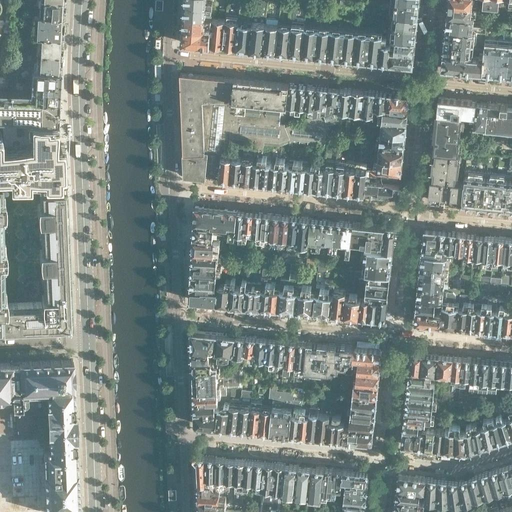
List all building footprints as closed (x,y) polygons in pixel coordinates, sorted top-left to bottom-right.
[(63,16),(64,0),(39,0),(39,15),(63,16)] [(263,49),(266,21),(267,0),(254,0),(253,9),(252,23),(249,48),(263,49)] [(290,7),(290,0),(286,0),(281,0),(281,12),(288,13),(289,7),(290,7)] [(490,10),(491,5),(491,0),(485,0),(486,0),(483,0),(481,0),(481,4),(477,3),(475,18),(487,19),(490,19),(490,10)] [(418,16),(418,8),(419,4),(395,2),(390,1),(389,13),(394,14),(418,16)] [(206,16),(206,6),(213,7),(213,4),(184,2),(184,14),(206,16)] [(470,18),(471,6),(449,3),(447,15),(470,18)] [(252,23),(253,9),(240,7),(239,15),(239,19),(247,20),(247,22),(252,23)] [(63,16),(39,15),(36,14),(35,27),(32,27),(31,34),(37,35),(62,37),(63,16)] [(205,28),(206,19),(212,19),(212,16),(206,16),(184,14),(183,27),(199,28),(205,28)] [(238,22),(239,21),(239,19),(239,15),(226,14),(226,18),(223,46),(236,47),(238,22)] [(416,28),(418,16),(394,14),(393,26),(416,28)] [(473,29),(474,18),(470,18),(447,15),(447,16),(446,28),(475,31),(475,29),(473,29)] [(223,46),(226,18),(213,17),(212,29),(210,44),(223,46)] [(493,20),(490,19),(487,19),(487,27),(499,29),(500,20),(493,20)] [(252,23),(247,22),(239,21),(238,22),(236,47),(249,48),(252,23)] [(275,51),(278,22),(266,21),(263,49),(275,51)] [(288,52),(291,23),(278,22),(275,51),(288,52)] [(301,53),(304,25),(291,23),(288,52),(301,53)] [(378,61),(381,37),(381,35),(382,25),(369,24),(368,31),(355,30),(352,58),(378,61)] [(327,56),(329,27),(304,25),(301,53),(327,56)] [(415,40),(416,28),(393,26),(392,38),(395,38),(415,40)] [(198,43),(199,28),(183,27),(182,42),(198,43)] [(352,58),(355,30),(329,27),(327,56),(352,58)] [(212,29),(205,28),(199,28),(198,43),(210,44),(212,29)] [(471,44),(473,33),(474,34),(475,31),(446,28),(445,41),(471,44)] [(61,54),(62,37),(37,35),(37,52),(61,54)] [(389,62),(390,50),(391,38),(381,37),(378,61),(389,62)] [(414,52),(415,41),(415,40),(395,38),(394,50),(413,52),(414,52)] [(18,67),(20,52),(16,51),(17,41),(9,40),(6,66),(18,67)] [(470,54),(471,44),(445,41),(443,54),(465,56),(472,57),(472,54),(470,54)] [(494,72),(497,44),(485,43),(484,53),(482,71),(494,72)] [(507,74),(509,45),(497,44),(494,72),(507,74)] [(413,62),(414,54),(413,54),(413,52),(394,50),(390,50),(389,62),(412,64),(413,62)] [(60,70),(61,54),(37,52),(36,69),(60,70)] [(482,71),(484,53),(480,53),(479,58),(472,57),(465,56),(464,69),(482,71)] [(464,69),(465,56),(443,54),(442,67),(464,69)] [(0,89),(0,98),(32,99),(59,100),(59,89),(59,83),(60,70),(30,68),(28,91),(0,89)] [(328,131),(329,126),(337,123),(338,109),(340,87),(328,86),(326,109),(321,111),(318,112),(313,113),(285,123),(288,102),(290,82),(180,71),(182,113),(184,151),(185,175),(219,178),(221,156),(221,151),(227,149),(228,141),(242,143),(255,137),(253,159),(251,181),(260,182),(263,156),(264,144),(280,146),(292,141),(327,145),(328,131)] [(296,108),(298,83),(290,82),(288,102),(292,103),(291,108),(296,108)] [(305,104),(307,84),(298,83),(296,108),(300,109),(301,104),(305,104)] [(314,110),(316,85),(307,84),(305,104),(310,105),(309,110),(314,110)] [(326,109),(328,86),(316,85),(314,110),(313,113),(318,112),(319,105),(322,106),(321,111),(326,109)] [(350,110),(352,88),(340,87),(338,109),(350,110)] [(362,111),(364,90),(352,88),(350,110),(362,111)] [(374,106),(375,91),(364,90),(362,111),(373,112),(374,106)] [(386,107),(387,92),(375,91),(374,106),(386,107)] [(407,109),(409,96),(409,95),(408,94),(407,94),(387,92),(386,107),(374,106),(373,112),(373,118),(382,119),(406,122),(406,121),(407,110),(407,109)] [(474,118),(476,101),(438,97),(437,110),(463,113),(465,113),(464,114),(470,118),(474,118)] [(33,115),(58,115),(58,112),(59,100),(32,99),(0,98),(0,115),(1,116),(33,115)] [(486,126),(488,102),(476,101),(474,118),(474,125),(486,126)] [(511,134),(511,104),(488,102),(486,126),(485,132),(511,134)] [(460,152),(463,113),(437,110),(437,111),(433,149),(460,152)] [(33,115),(33,124),(2,126),(1,116),(0,115),(0,162),(3,162),(3,165),(43,163),(43,166),(62,165),(60,123),(57,123),(58,115),(33,115)] [(349,134),(351,118),(340,122),(339,132),(339,133),(349,134)] [(405,134),(406,122),(382,119),(381,131),(405,134)] [(339,132),(340,122),(337,123),(329,126),(328,131),(339,132)] [(403,147),(405,134),(381,131),(378,131),(376,144),(380,144),(403,147)] [(402,159),(403,147),(380,144),(378,157),(402,159)] [(461,152),(460,152),(433,149),(428,198),(462,202),(464,184),(464,180),(458,180),(461,152)] [(506,206),(511,206),(511,157),(467,153),(465,169),(464,180),(464,184),(462,202),(484,204),(506,206)] [(333,189),(336,157),(336,155),(326,154),(325,168),(323,188),(333,189)] [(230,179),(232,157),(221,156),(219,178),(230,179)] [(269,183),(271,162),(267,161),(267,156),(263,156),(260,182),(269,183)] [(240,180),(243,158),(232,157),(230,179),(240,180)] [(278,184),(281,157),(276,157),(276,162),(271,162),(269,183),(278,184)] [(287,185),(289,164),(284,163),(285,158),(281,157),(278,184),(287,185)] [(305,187),(307,166),(308,158),(303,157),(302,159),(298,159),(296,186),(305,187)] [(343,190),(346,166),(347,158),(336,157),(333,189),(343,190)] [(401,172),(402,159),(378,157),(377,169),(377,170),(401,172)] [(251,181),(253,159),(243,158),(240,180),(251,181)] [(296,186),(298,159),(294,159),(293,164),(289,164),(287,185),(296,186)] [(314,187),(316,161),(312,160),(311,166),(307,166),(305,187),(314,187)] [(323,188),(325,168),(320,167),(321,161),(316,161),(314,187),(323,188)] [(354,191),(356,167),(346,166),(343,190),(354,191)] [(364,192),(365,180),(366,178),(366,168),(356,167),(354,191),(364,192)] [(399,182),(400,173),(401,173),(401,172),(377,170),(377,169),(366,168),(366,178),(379,179),(379,182),(400,184),(400,183),(399,183),(399,182)] [(69,272),(69,268),(68,268),(68,259),(68,251),(67,251),(67,247),(67,242),(68,242),(67,238),(66,226),(67,226),(67,223),(66,223),(66,213),(66,206),(65,206),(65,196),(66,196),(65,193),(64,186),(65,186),(65,178),(60,178),(0,180),(0,326),(9,326),(10,328),(16,328),(15,326),(29,325),(29,327),(32,326),(32,325),(42,325),(42,326),(49,326),(49,325),(59,324),(59,325),(70,324),(70,314),(69,287),(70,287),(69,284),(68,272),(69,272)] [(378,194),(379,182),(365,180),(364,192),(378,194)] [(399,189),(399,188),(399,184),(400,184),(379,182),(378,194),(398,196),(399,189)] [(234,238),(235,230),(237,210),(195,206),(194,223),(193,235),(219,237),(234,238)] [(243,236),(246,211),(237,210),(235,230),(240,230),(240,236),(243,236)] [(252,232),(254,211),(246,211),(243,236),(248,237),(249,231),(252,232)] [(260,238),(263,212),(254,211),(252,232),(257,232),(257,238),(260,238)] [(270,234),(272,213),(263,212),(260,238),(266,239),(266,233),(270,234)] [(279,240),(281,214),(272,213),(270,234),(276,234),(275,239),(279,240)] [(288,235),(290,215),(281,214),(279,240),(284,240),(284,235),(288,235)] [(297,242),(299,216),(290,215),(288,235),(294,236),(293,242),(297,242)] [(309,238),(311,217),(299,216),(297,242),(308,243),(309,238)] [(316,244),(319,218),(311,217),(309,238),(313,238),(312,243),(316,244)] [(325,239),(328,219),(319,218),(316,244),(321,244),(321,239),(325,239)] [(334,246),(337,220),(328,219),(325,239),(330,240),(330,245),(334,246)] [(343,241),(345,221),(337,220),(334,246),(338,246),(338,240),(343,241)] [(350,252),(353,221),(345,221),(343,241),(347,241),(346,252),(350,252)] [(382,248),(385,225),(353,221),(350,252),(356,253),(357,246),(363,246),(382,248)] [(392,249),(395,226),(385,225),(382,248),(392,249)] [(435,244),(436,230),(425,228),(423,243),(435,244)] [(444,248),(446,231),(436,230),(435,244),(435,247),(438,247),(444,248)] [(455,249),(456,232),(446,231),(444,248),(455,249)] [(465,251),(466,233),(456,232),(455,249),(454,250),(464,251),(465,251)] [(472,259),(475,234),(466,233),(465,251),(464,251),(464,253),(469,254),(468,259),(472,259)] [(482,255),(484,234),(475,234),(472,259),(477,260),(477,255),(482,255)] [(492,263),(494,235),(484,234),(482,255),(480,280),(490,281),(491,274),(487,274),(488,263),(492,263)] [(218,248),(219,241),(219,237),(193,235),(192,250),(217,252),(218,252),(218,248)] [(503,257),(505,236),(494,235),(492,263),(497,263),(498,257),(503,257)] [(511,263),(511,237),(505,236),(503,257),(502,263),(508,263),(511,263)] [(437,250),(438,247),(435,247),(435,244),(423,243),(422,252),(442,254),(443,250),(437,250)] [(392,249),(382,248),(363,246),(362,258),(391,261),(392,249)] [(216,264),(217,252),(192,250),(192,263),(216,264)] [(446,265),(447,254),(442,254),(422,252),(421,263),(446,265)] [(306,264),(307,256),(295,254),(295,263),(299,263),(306,264)] [(463,266),(464,257),(454,256),(453,265),(463,266)] [(390,273),(391,261),(362,258),(360,270),(366,271),(366,270),(390,273)] [(272,269),(273,260),(264,259),(263,268),(272,269)] [(281,270),(282,261),(273,260),(272,269),(281,270)] [(296,291),(299,263),(295,263),(282,261),(281,270),(279,289),(277,307),(295,309),(296,291)] [(220,265),(216,264),(192,263),(191,274),(215,276),(220,276),(220,265)] [(445,272),(446,265),(421,263),(420,274),(445,277),(445,276),(454,277),(455,277),(455,273),(445,272)] [(353,281),(354,274),(354,269),(348,269),(347,273),(345,291),(345,292),(350,293),(352,293),(353,281)] [(387,296),(390,273),(366,270),(366,271),(360,270),(354,269),(354,274),(365,276),(363,294),(365,294),(370,294),(374,295),(379,295),(387,296)] [(214,288),(215,276),(191,274),(190,286),(214,288)] [(444,288),(445,277),(420,274),(419,285),(444,288)] [(229,303),(231,278),(231,277),(226,277),(225,284),(220,283),(218,283),(218,288),(216,301),(229,303)] [(461,288),(462,278),(462,277),(455,277),(454,277),(453,287),(461,288)] [(236,303),(238,285),(235,285),(235,279),(231,278),(229,303),(236,303)] [(244,304),(246,286),(246,280),(243,280),(242,286),(238,285),(236,303),(244,304)] [(331,313),(332,295),(333,290),(334,282),(325,281),(324,288),(322,312),(331,313)] [(268,307),(271,283),(267,282),(266,288),(261,288),(259,306),(268,307)] [(277,307),(279,289),(275,289),(276,283),(271,283),(268,307),(277,307)] [(436,299),(455,301),(459,301),(460,289),(444,288),(419,285),(417,297),(436,299)] [(216,301),(218,288),(214,288),(190,286),(190,298),(191,299),(216,301)] [(252,305),(254,287),(246,286),(244,304),(252,305)] [(304,310),(307,286),(303,286),(302,292),(296,291),(295,309),(304,310)] [(314,311),(316,293),(311,293),(312,287),(307,286),(304,310),(314,311)] [(259,306),(261,288),(254,287),(252,305),(259,306)] [(322,312),(324,288),(320,288),(320,294),(316,293),(314,311),(322,312)] [(343,314),(345,296),(345,292),(345,291),(333,290),(332,295),(331,313),(343,314)] [(358,316),(361,298),(356,298),(356,293),(352,293),(350,293),(349,297),(345,296),(343,314),(358,316)] [(368,317),(370,294),(365,294),(365,299),(361,298),(358,316),(368,317)] [(376,317),(378,300),(374,299),(374,295),(370,294),(368,317),(376,317)] [(475,327),(477,308),(478,300),(474,299),(474,294),(469,294),(469,301),(466,326),(475,327)] [(385,318),(387,296),(379,295),(378,300),(376,317),(385,318)] [(434,310),(436,299),(417,297),(416,309),(434,310)] [(466,326),(469,301),(464,301),(464,307),(459,306),(457,325),(466,326)] [(485,328),(487,303),(483,303),(482,309),(477,308),(475,327),(485,328)] [(493,329),(495,310),(492,309),(492,303),(487,303),(485,328),(493,329)] [(503,330),(505,305),(501,304),(500,310),(495,310),(493,329),(503,330)] [(457,325),(459,306),(442,305),(441,311),(439,324),(457,325)] [(511,330),(511,325),(511,311),(509,311),(510,305),(505,305),(503,330),(511,330)] [(439,324),(441,311),(434,311),(434,310),(416,309),(416,311),(416,312),(415,318),(415,319),(415,321),(417,321),(418,322),(418,321),(424,322),(425,322),(427,322),(428,322),(439,324)] [(216,342),(218,332),(191,329),(191,339),(216,342)] [(224,357),(227,333),(218,332),(216,342),(216,347),(216,350),(219,351),(218,356),(224,357)] [(234,352),(235,334),(227,333),(224,357),(225,357),(230,356),(230,352),(234,352)] [(245,349),(246,335),(235,334),(234,352),(244,353),(245,349)] [(255,350),(257,336),(246,335),(245,349),(255,350)] [(266,357),(268,337),(257,336),(255,350),(255,351),(256,351),(257,355),(266,357)] [(275,363),(278,338),(268,337),(266,357),(271,357),(270,362),(275,363)] [(284,358),(287,339),(278,338),(275,363),(280,363),(281,358),(284,358)] [(216,347),(216,342),(191,339),(192,349),(210,351),(211,346),(216,347)] [(295,363),(298,340),(287,339),(284,358),(283,372),(289,373),(290,367),(294,367),(295,363)] [(303,369),(304,367),(306,341),(298,340),(295,363),(299,363),(299,368),(303,369)] [(380,348),(377,347),(377,342),(355,340),(354,345),(353,357),(359,358),(358,358),(380,360),(382,350),(381,350),(381,349),(380,348)] [(327,357),(328,343),(306,341),(304,367),(304,368),(311,368),(311,371),(322,372),(322,369),(329,370),(330,357),(327,357)] [(353,357),(354,345),(328,343),(327,357),(330,357),(329,370),(333,370),(334,367),(339,368),(339,364),(347,365),(347,362),(353,357)] [(210,358),(210,351),(192,349),(192,359),(210,358)] [(420,370),(422,352),(421,352),(420,352),(414,351),(412,351),(411,357),(410,369),(420,370)] [(438,353),(422,352),(420,370),(426,371),(436,372),(438,353)] [(459,381),(462,356),(438,353),(436,372),(451,373),(450,380),(459,381)] [(469,382),(472,357),(462,356),(459,381),(469,382)] [(478,384),(481,358),(472,357),(469,382),(469,383),(478,384)] [(219,366),(218,362),(213,362),(212,358),(210,358),(192,359),(193,367),(219,366)] [(379,372),(380,360),(358,358),(358,363),(357,369),(357,370),(379,372)] [(487,385),(490,359),(481,358),(478,384),(487,385)] [(0,397),(11,397),(12,403),(13,403),(15,404),(18,404),(20,403),(21,403),(22,403),(22,401),(25,401),(27,399),(26,393),(47,392),(47,387),(74,386),(72,359),(70,359),(70,360),(62,360),(62,359),(60,359),(60,360),(52,360),(51,360),(50,360),(50,361),(41,361),(41,360),(39,360),(39,361),(31,361),(29,361),(20,362),(20,361),(19,361),(9,361),(9,362),(0,362),(0,397)] [(496,385),(499,360),(490,359),(487,385),(496,385)] [(505,386),(508,360),(499,360),(496,385),(505,386)] [(242,386),(243,374),(244,364),(236,365),(219,366),(193,367),(194,389),(221,387),(227,387),(232,387),(242,386)] [(430,378),(431,375),(425,374),(426,371),(420,370),(410,369),(409,379),(430,381),(430,378)] [(378,384),(379,372),(357,370),(356,382),(378,384)] [(162,376),(115,379),(118,458),(165,457),(162,376)] [(434,382),(434,381),(430,381),(409,379),(408,386),(434,389),(434,382)] [(377,395),(378,384),(356,382),(354,381),(353,393),(377,395)] [(289,433),(292,412),(293,401),(294,386),(271,383),(270,390),(269,397),(273,398),(272,406),(270,431),(289,433)] [(76,448),(76,439),(75,411),(74,411),(73,387),(74,387),(74,386),(47,387),(47,392),(49,439),(43,439),(43,448),(44,472),(43,472),(45,509),(47,509),(63,508),(77,507),(77,508),(79,508),(79,506),(77,471),(77,469),(77,468),(68,468),(68,464),(76,464),(76,448)] [(439,394),(440,390),(434,389),(408,386),(407,394),(433,397),(433,393),(439,394)] [(219,399),(219,394),(221,393),(221,387),(194,389),(194,401),(216,399),(219,399)] [(311,398),(312,387),(303,387),(302,397),(311,398)] [(329,413),(331,402),(332,390),(321,389),(319,408),(316,435),(326,436),(329,413)] [(376,406),(377,395),(353,393),(351,404),(376,406)] [(432,405),(433,397),(407,394),(406,402),(432,405)] [(218,411),(218,404),(216,404),(216,399),(194,401),(195,412),(212,411),(218,411)] [(298,434),(301,408),(302,399),(293,401),(292,412),(289,433),(298,434)] [(227,427),(230,402),(225,401),(225,405),(218,404),(218,411),(216,425),(227,427)] [(238,428),(240,403),(230,402),(227,427),(238,428)] [(431,413),(432,405),(406,402),(405,410),(431,413)] [(249,429),(251,404),(240,403),(238,428),(249,429)] [(258,430),(261,405),(251,404),(249,429),(258,430)] [(375,417),(376,406),(351,404),(350,414),(375,417)] [(270,431),(272,406),(261,405),(258,430),(270,431)] [(316,435),(319,408),(310,407),(310,409),(307,434),(316,435)] [(307,434),(310,409),(301,408),(298,434),(307,434)] [(431,417),(431,413),(405,410),(405,411),(405,412),(405,413),(405,417),(404,417),(404,419),(422,421),(422,420),(424,421),(425,417),(431,417)] [(216,425),(218,411),(212,411),(195,412),(195,421),(197,423),(197,424),(216,425)] [(511,435),(511,432),(507,416),(503,418),(501,412),(496,414),(498,419),(504,438),(511,435)] [(342,438),(344,425),(344,420),(340,420),(341,414),(329,413),(326,436),(342,438)] [(374,427),(375,417),(350,414),(349,425),(374,427)] [(455,449),(455,423),(454,416),(447,415),(446,422),(450,422),(450,428),(446,428),(445,429),(443,448),(455,449)] [(504,438),(498,419),(494,420),(493,415),(488,416),(494,441),(504,438)] [(494,441),(488,416),(484,418),(484,419),(480,420),(481,425),(485,444),(494,441)] [(421,427),(422,421),(404,419),(404,420),(403,429),(416,430),(416,428),(421,429),(421,427)] [(485,444),(481,425),(477,426),(476,420),(471,422),(476,447),(485,444)] [(476,447),(471,422),(467,423),(468,429),(463,431),(467,450),(476,447)] [(467,450),(463,431),(460,430),(460,424),(455,423),(455,449),(467,450)] [(373,438),(374,427),(349,425),(344,425),(342,438),(368,441),(370,441),(370,440),(371,440),(372,440),(372,439),(373,438)] [(424,446),(426,427),(421,427),(421,429),(416,428),(416,430),(414,445),(424,446)] [(434,447),(436,428),(426,427),(424,446),(434,447)] [(443,448),(445,429),(436,428),(434,447),(443,448)] [(414,445),(416,430),(403,429),(402,444),(414,445)] [(216,476),(216,456),(199,454),(196,457),(197,461),(197,480),(212,481),(212,475),(216,476)] [(225,482),(226,457),(216,456),(216,476),(221,476),(221,482),(225,482)] [(235,478),(235,457),(226,457),(225,482),(231,483),(231,477),(235,478)] [(243,484),(245,458),(235,457),(235,478),(235,489),(243,491),(243,484)] [(253,476),(255,459),(245,458),(243,484),(243,491),(248,491),(248,485),(249,485),(250,479),(253,479),(253,476)] [(262,486),(265,460),(255,459),(253,476),(253,479),(257,480),(257,485),(262,486)] [(272,487),(275,461),(265,460),(262,486),(262,493),(270,494),(271,487),(272,487)] [(282,488),(285,462),(275,461),(272,487),(271,487),(270,494),(262,493),(260,511),(270,511),(279,511),(282,490),(282,488)] [(295,491),(298,464),(285,462),(282,488),(282,490),(295,491)] [(511,484),(511,474),(509,463),(499,466),(504,487),(511,484)] [(309,493),(311,465),(298,464),(295,491),(309,493)] [(323,484),(325,466),(311,465),(309,493),(322,494),(323,484)] [(332,491),(334,467),(325,466),(323,484),(328,484),(327,490),(332,491)] [(504,487),(499,466),(488,470),(494,491),(504,487)] [(341,486),(341,479),(343,468),(334,467),(332,491),(336,491),(336,485),(341,486)] [(355,480),(356,469),(343,468),(341,479),(345,479),(355,480)] [(368,481),(369,473),(366,470),(356,469),(355,480),(368,481)] [(494,491),(488,470),(478,473),(484,494),(494,491)] [(425,490),(427,476),(398,473),(397,487),(420,490),(425,490)] [(484,494),(478,473),(468,476),(474,497),(484,494)] [(436,501),(437,477),(427,476),(425,490),(424,500),(436,501)] [(475,502),(474,497),(468,476),(458,479),(461,502),(462,506),(465,505),(475,502)] [(448,501),(448,478),(437,477),(436,501),(448,501)] [(461,502),(458,479),(448,478),(448,501),(461,502)] [(367,492),(368,481),(355,480),(345,479),(345,488),(341,487),(340,489),(367,492)] [(215,486),(212,481),(197,480),(198,489),(220,491),(221,487),(215,486)] [(418,499),(420,490),(397,487),(396,497),(418,499)] [(220,495),(220,491),(198,489),(198,498),(227,501),(227,496),(220,495)] [(366,502),(367,492),(340,489),(340,491),(344,491),(343,500),(366,502)] [(511,511),(507,495),(496,499),(497,499),(500,511),(511,511)] [(417,510),(417,506),(424,507),(424,500),(418,499),(396,497),(396,501),(395,506),(395,507),(417,510)] [(227,505),(227,501),(198,498),(199,508),(219,509),(219,505),(227,505)] [(500,511),(497,499),(486,502),(489,511),(500,511)] [(363,511),(364,511),(366,502),(343,500),(342,510),(363,511)] [(476,506),(476,505),(475,502),(465,505),(466,510),(477,507),(476,506)] [(489,511),(486,502),(476,506),(477,507),(477,511),(489,511)]
